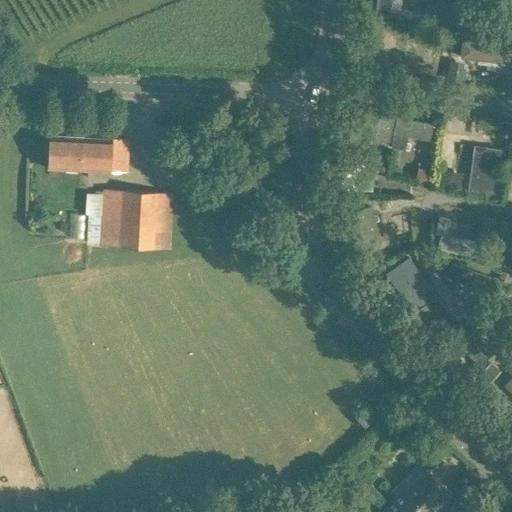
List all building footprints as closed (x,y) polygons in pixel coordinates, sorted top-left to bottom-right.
[(376,0),(374,15),(389,17),(390,11),(392,0),(376,0)] [(489,0),(487,12),(499,14),(501,0),(489,0)] [(463,40),(461,57),(478,59),(497,61),(496,70),(508,72),(509,62),(510,62),(511,46),(463,40)] [(451,67),(450,80),(462,82),(464,69),(451,67)] [(356,108),(352,126),(361,128),(360,134),(389,140),(394,113),(366,106),(365,110),(356,108)] [(511,123),(501,122),(499,137),(510,139),(511,126),(511,123)] [(47,168),(127,172),(128,138),(49,134),(47,168)] [(472,159),(468,190),(494,194),(501,149),(486,147),(484,161),(472,159)] [(371,155),(371,166),(382,167),(382,155),(371,155)] [(338,168),(337,189),(356,190),(370,191),(371,178),(356,177),(356,169),(338,168)] [(442,174),(440,186),(460,189),(462,176),(442,174)] [(102,215),(100,245),(169,249),(171,212),(172,193),(104,188),(103,195),(102,215)] [(340,196),(340,206),(348,206),(349,197),(340,196)] [(371,206),(340,214),(349,249),(380,241),(371,206)] [(483,216),(480,231),(494,234),(497,219),(483,216)] [(439,217),(435,232),(441,234),(438,247),(482,258),(485,244),(463,239),(447,235),(449,224),(450,220),(439,217)] [(388,271),(386,273),(394,285),(417,308),(435,295),(409,257),(399,263),(388,271)] [(365,258),(355,264),(362,274),(372,267),(365,258)] [(452,264),(447,277),(472,286),(489,292),(494,278),(470,270),(452,264)] [(501,271),(498,279),(509,282),(511,274),(501,271)] [(436,297),(426,304),(433,313),(443,307),(436,297)] [(458,321),(447,331),(477,364),(489,353),(471,336),(458,321)] [(491,363),(480,374),(488,382),(499,371),(491,363)] [(357,418),(365,426),(373,418),(365,410),(357,418)] [(403,489),(390,504),(381,511),(431,511),(451,491),(427,469),(406,492),(403,489)]
